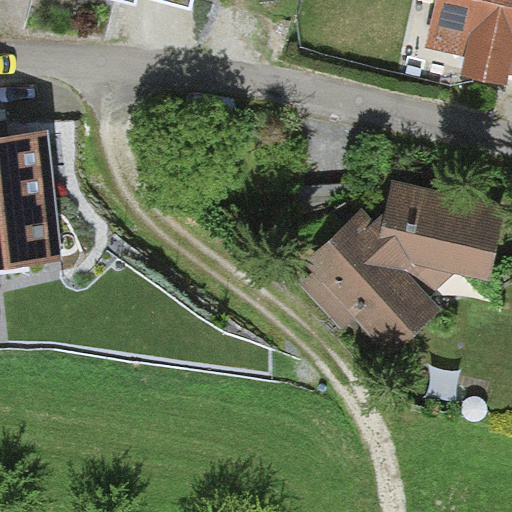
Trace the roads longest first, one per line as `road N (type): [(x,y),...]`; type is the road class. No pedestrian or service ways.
road 1 (track): [(106,67),(107,177),(151,229),(324,354),(364,404),(395,511)]
road 2 (residential): [(511,154),(106,67),(0,64)]
